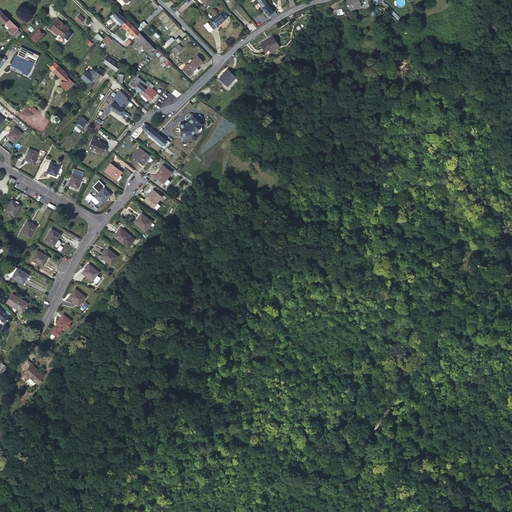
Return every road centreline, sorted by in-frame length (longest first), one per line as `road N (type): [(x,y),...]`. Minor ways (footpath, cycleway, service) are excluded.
road 1 (track): [(302,511),(431,343),(511,273)]
road 2 (residential): [(98,221),(40,330)]
